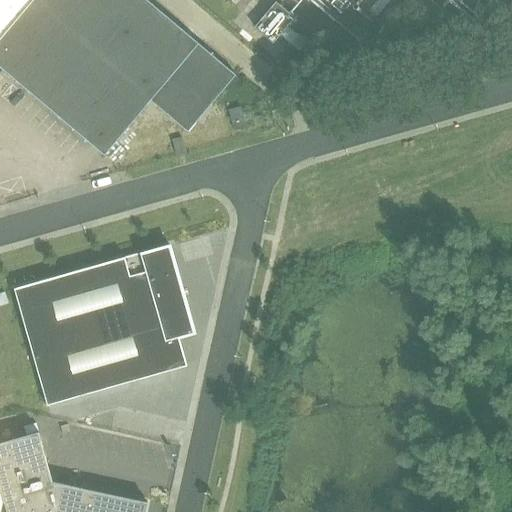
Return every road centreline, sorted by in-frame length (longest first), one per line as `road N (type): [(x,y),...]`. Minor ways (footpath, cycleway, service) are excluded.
road 1 (unclassified): [(264,161),(187,511)]
road 2 (unclassified): [(0,236),(264,161)]
road 3 (unclassified): [(264,161),(511,82)]
road 4 (unknown): [(82,213),(0,120)]
